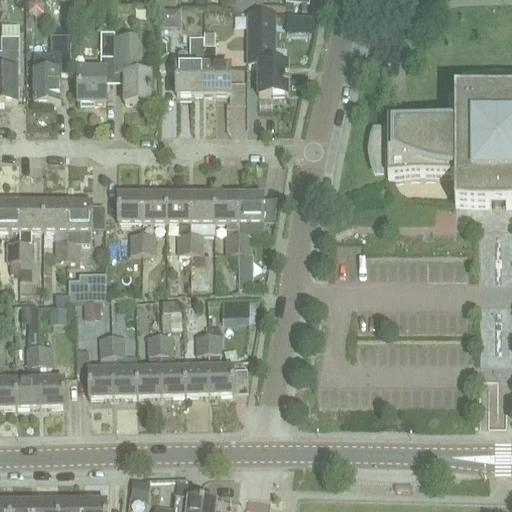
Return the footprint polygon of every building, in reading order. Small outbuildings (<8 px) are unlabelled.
[(87,0),(87,7),(99,8),(100,0),(87,0)] [(155,0),(154,12),(167,14),(168,0),(155,0)] [(168,0),(167,14),(179,15),(180,0),(168,0)] [(247,19),(248,0),(235,0),(234,18),(247,19)] [(260,0),(248,0),(247,19),(259,20),(260,0)] [(71,8),(71,18),(83,18),(83,8),(71,8)] [(260,8),(259,19),(284,21),(285,10),(260,8)] [(287,67),(274,67),(274,21),(248,21),(248,68),(258,68),(259,99),(287,99),(287,67)] [(286,23),(285,37),(313,39),(314,25),(286,23)] [(115,61),(116,43),(116,35),(102,35),(101,61),(115,61)] [(18,76),(20,76),(19,41),(0,41),(1,56),(0,55),(0,107),(18,108),(18,76)] [(50,60),(34,60),(34,108),(61,108),(61,80),(70,80),(70,41),(50,41),(50,60)] [(124,107),(151,107),(151,77),(137,77),(137,43),(116,43),(115,61),(115,77),(125,77),(124,107)] [(190,50),(190,69),(176,69),(176,99),(203,99),(203,51),(190,50)] [(229,69),(215,69),(215,51),(203,51),(203,99),(230,99),(229,69)] [(79,107),(106,107),(106,73),(79,73),(79,107)] [(455,127),(398,127),(388,127),(387,134),(374,134),(372,141),(369,153),(369,157),(371,170),(374,176),(387,176),(387,183),(455,184),(455,212),(491,212),(491,208),(505,208),(505,212),(511,211),(511,80),(511,81),(498,80),(485,81),(471,82),(463,83),(463,99),(455,99),(455,127)] [(142,228),(142,199),(118,199),(118,228),(142,228)] [(142,199),(142,228),(166,228),(166,199),(142,199)] [(190,240),(190,227),(190,199),(166,199),(166,228),(179,228),(179,240),(178,240),(178,260),(190,260),(190,240)] [(214,227),(214,199),(190,199),(190,227),(214,227)] [(238,227),(238,199),(214,199),(214,227),(238,227)] [(251,227),(263,227),(262,199),(238,199),(238,227),(238,240),(238,259),(252,260),(252,240),(251,240),(251,227)] [(0,234),(20,235),(20,206),(0,205),(0,234)] [(44,206),(20,206),(20,235),(19,247),(19,267),(31,267),(31,247),(30,247),(30,235),(44,235),(44,206)] [(68,207),(44,206),(44,235),(68,235),(68,207)] [(93,207),(68,207),(68,235),(68,247),(68,267),(80,267),(80,249),(91,249),(91,235),(93,235),(93,207)] [(142,259),(142,240),(130,240),(130,259),(142,259)] [(156,259),(156,240),(142,240),(142,259),(156,259)] [(203,240),(190,240),(190,260),(203,260),(203,240)] [(226,259),(238,259),(238,240),(226,240),(226,259)] [(7,267),(19,267),(19,247),(7,247),(7,267)] [(56,267),(68,267),(68,247),(56,247),(56,267)] [(249,281),(238,281),(238,294),(249,294),(249,281)] [(69,307),(93,307),(93,292),(80,292),(80,286),(69,285),(69,307)] [(163,337),(181,336),(180,307),(162,308),(163,337)] [(42,412),(41,384),(40,353),(38,312),(22,312),(22,329),(29,328),(30,353),(26,353),(27,377),(28,377),(28,384),(16,384),(17,412),(42,412)] [(196,360),(209,360),(208,340),(195,341),(196,360)] [(210,400),(234,399),(233,371),(220,371),(219,340),(208,340),(209,360),(209,371),(210,400)] [(149,361),(149,373),(137,373),(137,402),(161,401),(160,342),(147,342),(148,361),(149,361)] [(185,372),(173,372),(172,361),(173,361),(173,342),(160,342),(161,401),(185,400),(185,372)] [(100,363),(112,363),(112,343),(100,344),(100,363)] [(112,343),(112,363),(126,363),(125,343),(112,343)] [(390,351),(371,352),(372,370),(391,369),(390,351)] [(65,383),(52,383),(51,372),(53,372),(52,352),(40,353),(41,384),(42,412),(65,411),(65,383)] [(16,384),(4,384),(3,373),(5,373),(4,354),(0,354),(0,412),(17,412),(16,384)] [(210,400),(209,371),(185,372),(185,400),(210,400)] [(137,402),(137,373),(112,374),(113,402),(137,402)] [(113,402),(112,374),(88,375),(89,403),(113,402)] [(215,511),(216,506),(187,502),(187,503),(175,502),(173,511),(215,511)]
